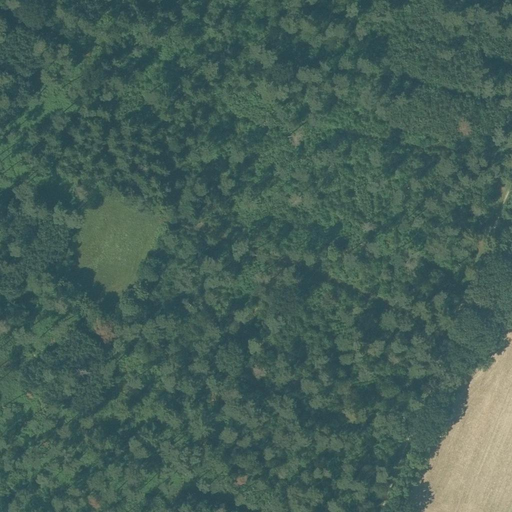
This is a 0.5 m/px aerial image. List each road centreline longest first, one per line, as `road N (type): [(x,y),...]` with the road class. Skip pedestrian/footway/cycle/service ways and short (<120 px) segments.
road 1 (track): [(0,164),(453,338)]
road 2 (track): [(386,511),(511,189)]
